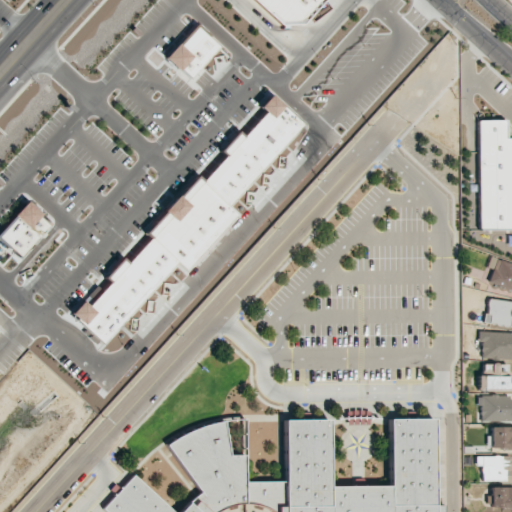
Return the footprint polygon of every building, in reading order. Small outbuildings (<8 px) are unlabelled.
[(300,26),(323,0),(254,0),(287,30),(295,21),(300,26)] [(165,56),(188,79),(219,48),(196,25),(165,56)] [(302,123),(269,94),(258,108),(263,113),(241,138),(236,133),(220,153),(224,156),(201,182),(195,177),(145,235),(149,238),(127,263),(122,259),(104,279),(108,283),(88,307),(81,301),(69,314),(105,345),(177,262),(189,272),(237,216),(228,208),(302,123)] [(511,229),(511,137),(506,138),(506,120),(477,120),(478,230),(511,229)] [(50,225),(26,203),(0,230),(0,240),(19,258),(50,225)] [(511,291),(511,264),(495,258),(486,283),(511,291)] [(511,359),(511,332),(480,332),(479,359),(511,359)] [(477,390),(511,390),(511,373),(506,374),(507,364),(482,364),(481,375),(477,375),(477,390)] [(479,422),(511,420),(511,407),(511,408),(511,395),(478,396),(479,422)] [(435,511),(433,419),(387,419),(389,485),(329,487),(327,419),(282,420),(284,481),(247,482),(221,419),(170,440),(194,497),(178,511),(171,511),(134,475),(102,507),(106,511),(435,511)] [(511,448),(511,426),(490,427),(490,449),(511,448)] [(481,481),(511,480),(511,469),(511,470),(511,456),(475,457),(476,466),(480,465),(481,481)] [(511,508),(511,486),(490,487),(491,509),(511,508)]
